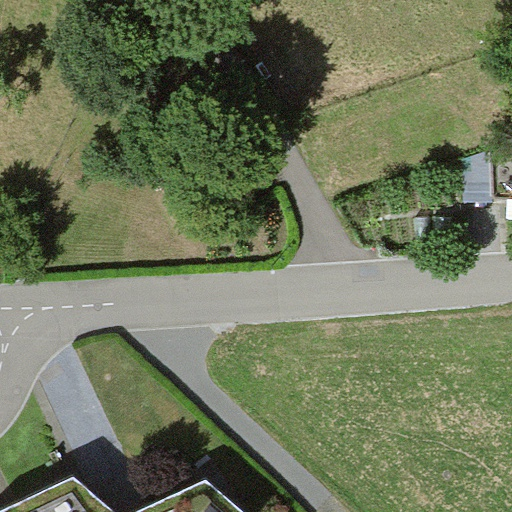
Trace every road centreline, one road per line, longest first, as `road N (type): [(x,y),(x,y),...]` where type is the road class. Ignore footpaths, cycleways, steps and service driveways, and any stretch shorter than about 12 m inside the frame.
road 1 (residential): [(511,277),(13,306)]
road 2 (track): [(334,286),(316,203),(186,0)]
